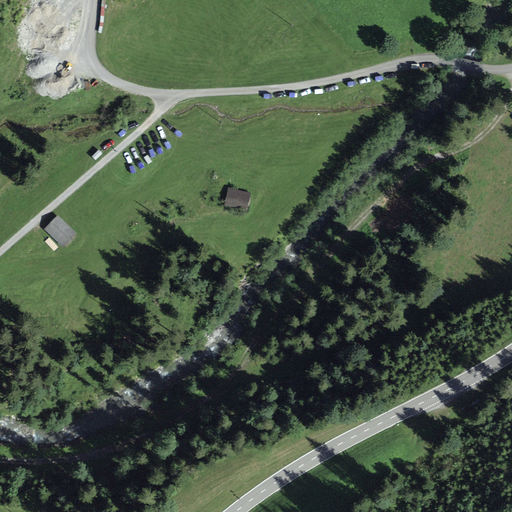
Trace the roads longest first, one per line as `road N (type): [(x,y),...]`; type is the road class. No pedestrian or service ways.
road 1 (track): [(178,94),(307,83),(416,61),(511,68)]
road 2 (tertiary): [(511,348),(233,511)]
road 3 (track): [(0,252),(178,94)]
road 4 (track): [(178,94),(101,76),(89,61),(91,0)]
